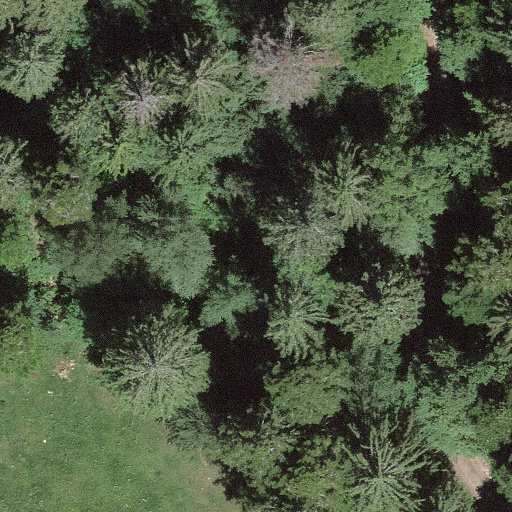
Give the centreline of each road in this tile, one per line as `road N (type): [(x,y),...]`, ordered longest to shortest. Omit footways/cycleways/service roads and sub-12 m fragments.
road 1 (track): [(0,282),(87,277),(163,292),(249,324),(346,375),(477,511)]
road 2 (track): [(501,511),(453,439),(434,382),(439,0)]
